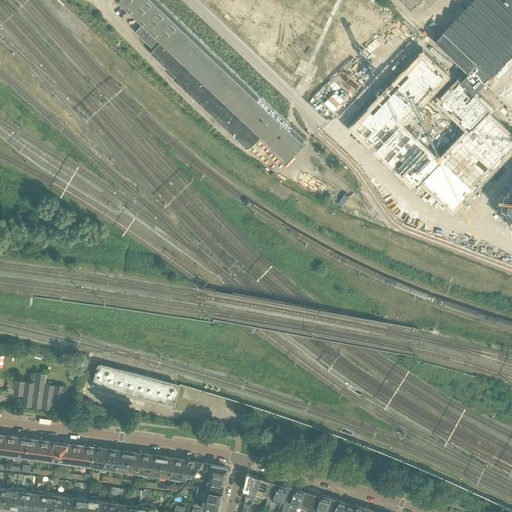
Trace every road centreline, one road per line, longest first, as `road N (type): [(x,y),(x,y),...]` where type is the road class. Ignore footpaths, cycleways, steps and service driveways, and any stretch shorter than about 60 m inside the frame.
road 1 (residential): [(242,458),(0,421)]
road 2 (residential): [(427,511),(242,458)]
